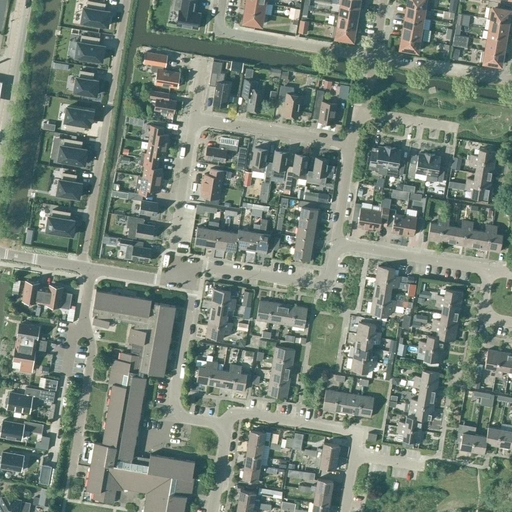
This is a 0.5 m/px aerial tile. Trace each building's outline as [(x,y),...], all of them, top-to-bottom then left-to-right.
[(182,0),(181,10),(179,10),(176,25),(197,29),(200,13),(194,12),(196,0),(194,0),(182,0)] [(268,4),(247,0),(246,0),(245,11),(263,14),(265,3),(268,4)] [(428,9),(429,0),(408,0),(407,5),(424,8),(428,9)] [(84,7),(81,22),(107,26),(109,16),(108,16),(109,11),(108,11),(104,10),(105,3),(87,1),(86,7),(84,7)] [(499,8),(500,3),(488,1),(487,7),(489,7),(487,19),(491,19),(508,22),(510,10),(499,8)] [(339,14),(339,15),(356,18),(358,7),(341,5),(339,14)] [(422,19),(424,8),(407,5),(405,16),(422,19)] [(293,19),(298,19),(300,9),(295,8),(290,7),(288,18),(293,19)] [(263,14),(245,11),(243,22),(261,25),(263,14)] [(354,29),(356,18),(339,15),(334,14),(332,25),(334,25),(354,29)] [(469,26),(471,16),(458,14),(456,24),(469,26)] [(421,29),(422,19),(405,16),(404,26),(421,29)] [(506,33),(508,22),(491,19),(489,30),(506,33)] [(352,40),(354,29),(334,25),(332,37),(352,40)] [(424,30),(421,29),(404,26),(402,37),(419,40),(422,41),(424,30)] [(504,43),(506,33),(489,30),(487,40),(504,43)] [(78,42),(75,56),(89,59),(89,61),(97,62),(97,60),(102,61),(102,59),(103,59),(103,58),(102,58),(103,53),(104,53),(104,52),(103,52),(103,50),(104,46),(99,45),(98,45),(99,38),(82,35),(80,42),(78,42)] [(459,36),(454,35),(453,39),(452,45),(465,47),(467,37),(459,36)] [(417,51),(419,40),(402,37),(400,48),(417,51)] [(503,54),(504,43),(487,40),(485,51),(503,54)] [(485,51),(482,50),(480,62),(501,65),(503,54),(485,51)] [(163,70),(164,65),(165,66),(167,55),(146,52),(144,62),(152,63),(151,68),(153,71),(157,72),(155,83),(178,87),(178,84),(179,83),(180,83),(181,82),(181,81),(181,80),(181,79),(181,78),(181,77),(180,77),(179,76),(180,73),(163,70)] [(223,83),(225,74),(220,73),(222,63),(213,61),(209,85),(216,86),(213,104),(226,106),(230,84),(223,83)] [(252,78),(253,69),(246,68),(245,77),(252,78)] [(77,75),(74,90),(96,94),(98,84),(97,84),(98,79),(93,78),(94,71),(80,69),(79,76),(77,75)] [(260,112),(264,90),(257,88),(258,82),(245,79),(242,95),(249,96),(247,110),(260,112)] [(298,118),(301,96),(292,94),(294,87),(281,85),(278,100),(285,101),(283,115),(298,118)] [(151,91),(150,97),(156,99),(155,110),(174,113),(176,101),(168,100),(169,94),(159,92),(151,91)] [(322,102),(322,101),(324,92),(317,91),(315,108),(320,109),(318,122),(334,124),(337,104),(322,102)] [(67,107),(64,122),(67,122),(66,129),(84,132),(85,125),(89,126),(90,121),(92,121),(93,111),(67,107)] [(129,116),(128,123),(142,125),(144,119),(129,116)] [(148,142),(168,145),(169,139),(167,139),(168,134),(163,134),(164,127),(146,124),(145,130),(150,131),(148,142)] [(61,145),(58,160),(70,162),(69,164),(78,165),(78,163),(84,164),(86,155),(85,154),(86,149),(81,148),(82,142),(64,138),(63,145),(61,145)] [(207,147),(205,159),(224,162),(226,150),(237,152),(238,146),(238,141),(221,138),(220,143),(219,149),(207,147)] [(167,152),(168,145),(148,142),(146,153),(142,152),(141,158),(159,162),(160,155),(164,156),(165,152),(167,152)] [(385,148),(379,147),(377,158),(371,157),(369,169),(378,171),(378,173),(385,174),(390,147),(385,146),(385,148)] [(395,148),(390,147),(385,174),(396,176),(397,174),(402,175),(405,163),(399,162),(401,150),(395,149),(395,148)] [(263,172),(267,150),(255,148),(251,170),(263,172)] [(494,163),(496,151),(479,148),(477,155),(471,154),(470,159),(494,163)] [(266,171),(264,183),(270,184),(271,175),(283,177),(287,153),(275,151),(273,162),(272,169),(266,168),(266,171)] [(426,174),(430,154),(425,153),(425,154),(419,153),(417,165),(410,164),(408,177),(414,178),(415,172),(426,174)] [(284,191),(283,193),(289,194),(290,192),(292,177),(304,179),(305,173),(308,156),(296,154),(294,167),(293,173),(287,172),(286,174),(284,191)] [(438,169),(440,157),(434,156),(435,155),(430,154),(426,174),(437,176),(436,181),(442,182),(444,170),(438,169)] [(158,167),(159,162),(141,158),(140,164),(144,165),(142,176),(162,179),(163,173),(162,173),(162,168),(158,167)] [(308,172),(306,181),(324,184),(328,160),(316,158),(314,173),(308,172)] [(492,175),(494,163),(470,159),(469,165),(476,167),(475,172),(492,175)] [(226,178),(227,171),(210,169),(209,175),(204,174),(204,178),(202,178),(200,191),(201,192),(201,196),(206,197),(205,203),(218,205),(222,177),(226,178)] [(250,186),(252,172),(246,171),(244,185),(250,186)] [(490,187),(492,175),(475,172),(473,179),(467,178),(466,183),(490,187)] [(59,179),(57,194),(79,198),(79,196),(80,196),(80,195),(79,195),(80,190),(81,190),(81,189),(80,189),(81,183),(75,182),(76,175),(63,173),(61,180),(59,179)] [(161,186),(162,179),(142,176),(138,175),(135,192),(153,196),(154,189),(159,190),(160,186),(161,186)] [(113,183),(112,189),(132,192),(133,186),(113,183)] [(259,201),(267,203),(270,184),(262,183),(259,201)] [(488,199),(490,187),(466,183),(465,189),(471,190),(470,197),(488,199)] [(128,192),(127,198),(141,200),(142,194),(128,192)] [(328,196),(318,194),(317,201),(327,203),(328,196)] [(386,226),(389,209),(391,199),(382,197),(379,211),(371,210),(368,230),(374,231),(375,229),(379,230),(380,225),(386,226)] [(282,198),(280,207),(285,208),(287,208),(288,199),(282,198)] [(130,200),(128,210),(137,212),(139,202),(130,200)] [(156,215),(158,203),(141,200),(139,212),(156,215)] [(316,208),(317,203),(298,200),(298,206),(301,207),(300,216),(318,219),(320,209),(316,208)] [(371,210),(361,208),(361,204),(355,203),(352,220),(358,221),(357,226),(361,227),(361,228),(368,230),(371,210)] [(402,235),(405,215),(395,214),(395,210),(389,209),(386,226),(392,227),(391,232),(395,232),(395,234),(402,235)] [(49,216),(46,231),(48,231),(48,233),(56,235),(57,233),(72,235),(74,225),(73,225),(74,220),(69,219),(70,213),(52,210),(51,216),(49,216)] [(248,212),(247,216),(270,220),(270,215),(248,212)] [(218,223),(219,217),(199,213),(197,219),(218,223)] [(422,218),(405,215),(402,235),(409,236),(409,235),(413,235),(414,230),(420,231),(422,218)] [(154,226),(143,224),(144,219),(128,216),(126,227),(129,227),(127,237),(136,238),(137,236),(152,238),(154,226)] [(317,229),(318,219),(300,216),(298,226),(317,229)] [(439,241),(443,217),(438,216),(437,223),(430,222),(427,239),(439,241)] [(449,218),(443,217),(439,241),(451,243),(454,226),(448,225),(449,218)] [(269,235),(265,234),(267,220),(261,219),(260,224),(255,251),(266,253),(266,249),(268,242),(269,235)] [(463,245),(467,221),(461,220),(460,227),(454,226),(451,243),(463,245)] [(473,222),(467,221),(463,245),(475,247),(478,230),(472,229),(473,222)] [(255,251),(260,224),(254,223),(253,228),(254,228),(254,232),(248,231),(245,249),(255,251)] [(491,225),(485,224),(484,231),(478,230),(475,247),(487,249),(491,225)] [(499,251),(502,234),(495,233),(497,226),(491,225),(487,249),(499,251)] [(204,247),(207,228),(197,226),(194,245),(204,247)] [(315,240),(317,229),(298,226),(296,236),(315,240)] [(214,248),(218,230),(207,228),(204,247),(214,248)] [(30,244),(31,238),(32,230),(26,229),(25,237),(24,243),(30,244)] [(245,249),(248,231),(238,229),(237,233),(235,248),(236,248),(245,249)] [(225,250),(228,231),(218,230),(214,248),(225,250)] [(237,233),(228,231),(225,250),(235,252),(236,248),(235,248),(237,233)] [(313,250),(315,240),(296,236),(294,247),(313,250)] [(120,238),(119,244),(123,245),(127,245),(126,249),(125,257),(129,258),(148,261),(150,249),(142,248),(133,246),(131,246),(132,240),(120,238)] [(311,260),(313,250),(294,247),(293,257),(311,260)] [(399,280),(400,276),(392,275),(393,268),(377,265),(375,278),(399,281),(399,280)] [(398,288),(399,281),(375,278),(373,289),(390,292),(391,286),(398,288)] [(41,303),(44,287),(38,286),(38,283),(27,281),(23,300),(35,302),(41,303)] [(61,292),(62,287),(50,285),(50,288),(44,287),(41,303),(47,304),(69,308),(71,294),(61,292)] [(234,304),(235,299),(228,297),(229,291),(222,290),(213,288),(211,300),(234,304)] [(460,304),(462,291),(445,288),(444,295),(437,294),(436,300),(460,304)] [(146,356),(143,371),(163,374),(175,306),(151,301),(151,299),(96,289),(93,310),(95,311),(93,322),(108,325),(110,317),(132,321),(129,340),(135,341),(133,352),(139,352),(138,355),(146,356)] [(389,298),(390,292),(373,289),(371,301),(395,305),(396,299),(389,298)] [(419,297),(429,298),(430,292),(420,290),(419,297)] [(250,306),(252,296),(252,292),(244,291),(242,305),(250,306)] [(233,310),(234,304),(211,300),(209,312),(225,315),(226,309),(233,310)] [(268,321),(271,302),(259,300),(256,319),(268,321)] [(458,316),(460,304),(436,300),(435,305),(442,306),(441,313),(458,316)] [(394,310),(395,305),(371,301),(369,313),(386,316),(387,309),(394,310)] [(280,323),(283,304),(271,302),(268,321),(280,323)] [(292,325),(295,306),(283,304),(280,323),(292,325)] [(304,327),(307,308),(295,306),(292,325),(304,327)] [(224,321),(225,315),(209,312),(207,324),(230,328),(231,322),(224,321)] [(456,328),(458,316),(441,313),(440,319),(433,318),(432,324),(456,328)] [(247,331),(248,324),(238,322),(237,329),(247,331)] [(379,338),(380,332),(374,331),(375,325),(358,322),(356,334),(379,338)] [(18,336),(17,342),(36,345),(37,338),(39,327),(19,324),(17,336),(18,336)] [(229,333),(230,328),(207,324),(205,336),(221,339),(223,332),(229,333)] [(454,340),(456,328),(432,324),(431,329),(438,330),(437,336),(437,337),(444,338),(454,340)] [(378,343),(379,338),(356,334),(354,346),(371,348),(372,342),(378,343)] [(437,337),(437,336),(427,335),(426,342),(419,341),(418,346),(442,350),(444,338),(437,337)] [(13,359),(12,368),(21,369),(32,371),(35,352),(36,345),(17,342),(16,348),(15,348),(13,359)] [(248,342),(246,356),(255,358),(258,344),(248,342)] [(292,361),(294,349),(274,346),(272,358),(292,361)] [(370,354),(371,348),(354,346),(352,357),(375,361),(376,355),(370,354)] [(440,361),(442,350),(418,346),(417,351),(424,352),(423,359),(438,361),(440,361)] [(500,351),(499,351),(488,349),(485,366),(491,367),(490,374),(496,375),(500,351)] [(511,353),(500,351),(496,375),(501,376),(502,369),(509,371),(511,353)] [(146,356),(138,355),(122,352),(120,360),(113,358),(108,383),(112,383),(102,443),(84,439),(81,455),(79,455),(78,463),(90,466),(86,489),(94,490),(93,498),(113,502),(115,489),(122,490),(123,485),(147,490),(174,493),(175,490),(191,493),(194,478),(192,477),(195,461),(150,453),(149,460),(132,457),(146,377),(143,376),(143,371),(146,356)] [(374,366),(375,361),(352,357),(350,369),(357,370),(356,375),(367,377),(368,372),(367,372),(368,365),(374,366)] [(290,373),(292,361),(272,358),(270,370),(290,373)] [(423,359),(422,364),(437,367),(438,361),(423,359)] [(211,361),(206,360),(205,367),(198,366),(195,382),(208,384),(211,361)] [(222,370),(216,369),(217,362),(211,361),(208,384),(219,386),(222,370)] [(235,365),(234,365),(229,364),(228,371),(222,370),(219,386),(231,388),(235,365)] [(243,390),(246,374),(239,373),(240,366),(235,365),(231,388),(243,390)] [(288,385),(290,373),(270,370),(268,382),(288,385)] [(436,384),(438,372),(422,370),(421,376),(415,375),(414,380),(436,384)] [(481,376),(475,375),(475,374),(472,387),(479,388),(481,376)] [(46,378),(44,387),(56,389),(57,380),(46,378)] [(434,396),(436,384),(414,380),(413,386),(420,387),(419,393),(434,396)] [(286,397),(288,385),(268,382),(266,394),(286,397)] [(11,392),(10,396),(9,396),(7,397),(6,402),(7,404),(9,404),(8,408),(30,412),(33,397),(54,400),(55,392),(27,387),(26,394),(11,392)] [(334,410),(337,391),(325,389),(322,408),(334,410)] [(346,412),(349,393),(337,391),(334,410),(346,412)] [(358,414),(361,395),(349,393),(346,412),(358,414)] [(432,408),(434,396),(419,393),(418,400),(411,398),(410,404),(432,408)] [(370,416),(373,397),(361,395),(358,414),(370,416)] [(55,402),(41,398),(38,410),(52,413),(55,402)] [(473,406),(482,408),(481,413),(493,416),(496,403),(475,398),(473,406)] [(409,410),(408,415),(415,417),(422,418),(422,419),(430,421),(432,408),(410,404),(409,410)] [(415,417),(408,415),(406,415),(405,422),(398,421),(397,426),(420,430),(422,419),(422,418),(415,417)] [(0,425),(0,431),(1,431),(0,436),(21,440),(23,430),(24,424),(3,420),(2,425),(1,425),(0,425)] [(24,424),(23,430),(42,433),(43,424),(24,421),(24,424)] [(418,442),(420,430),(397,426),(396,432),(403,433),(402,440),(418,442)] [(497,445),(500,428),(488,426),(486,436),(487,436),(486,443),(497,445)] [(509,447),(511,430),(500,428),(497,445),(509,447)] [(250,430),(248,442),(263,444),(263,445),(268,446),(269,443),(269,440),(264,439),(265,432),(250,430)] [(472,450),(474,434),(462,432),(460,448),(472,450)] [(375,442),(377,435),(377,434),(368,433),(367,440),(375,442)] [(487,436),(486,436),(474,434),(472,450),(484,452),(486,443),(487,436)] [(292,447),(293,438),(287,437),(285,446),(292,447)] [(261,456),(263,445),(263,444),(248,442),(246,454),(261,456)] [(339,445),(323,442),(322,449),(317,448),(317,450),(316,453),(337,457),(339,445)] [(376,455),(378,442),(370,442),(369,455),(376,455)] [(24,455),(3,451),(2,456),(1,456),(0,456),(0,461),(1,462),(0,467),(21,470),(24,455)] [(337,457),(316,453),(316,456),(314,465),(335,469),(337,457)] [(246,454),(244,466),(259,468),(259,469),(264,470),(265,466),(265,464),(260,463),(261,456),(246,454)] [(277,468),(277,471),(284,472),(286,461),(280,459),(278,468),(277,468)] [(51,467),(42,465),(39,482),(48,483),(51,467)] [(257,480),(259,469),(259,468),(244,466),(242,478),(257,480)] [(301,471),(300,477),(314,479),(315,472),(301,471)] [(316,485),(315,490),(331,493),(333,481),(317,478),(316,485)] [(39,504),(49,505),(51,489),(42,487),(40,499),(35,498),(33,504),(39,505),(39,504)] [(274,491),(263,488),(259,488),(258,494),(273,497),(274,491)] [(240,489),(238,501),(253,504),(258,505),(259,503),(259,501),(254,500),(255,492),(240,489)] [(182,511),(186,495),(174,493),(147,490),(143,511),(182,511)] [(329,505),(331,493),(315,490),(315,491),(313,502),(329,505)] [(0,503),(0,511),(18,511),(19,511),(28,511),(30,502),(21,501),(21,500),(15,499),(15,496),(6,494),(6,497),(1,496),(0,504),(0,503)] [(238,501),(235,511),(251,511),(252,508),(256,509),(258,508),(258,505),(253,504),(238,501)] [(327,511),(329,505),(313,502),(311,511),(327,511)]
